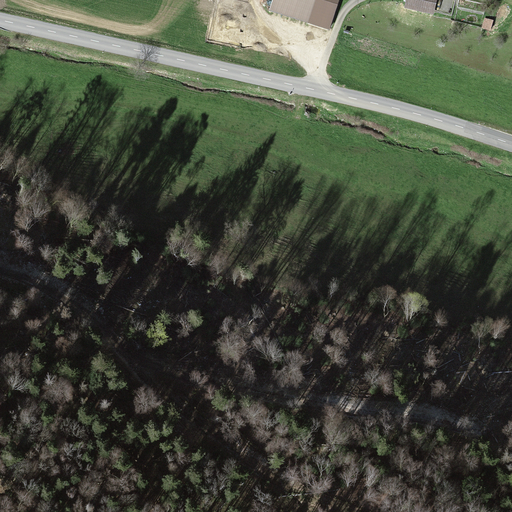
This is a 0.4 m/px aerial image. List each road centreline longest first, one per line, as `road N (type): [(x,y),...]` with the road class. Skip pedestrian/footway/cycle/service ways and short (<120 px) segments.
road 1 (secondary): [(511,144),(389,106),(0,19)]
road 2 (track): [(0,267),(50,289),(170,401),(339,511)]
road 3 (track): [(123,350),(204,381),(481,434)]
